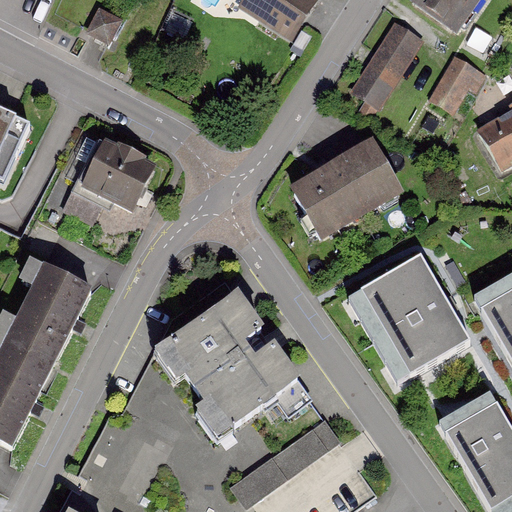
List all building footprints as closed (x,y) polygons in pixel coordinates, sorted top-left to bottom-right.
[(321,0),(249,0),(242,14),(296,45),(321,0)] [(408,0),(405,7),(460,42),(486,0),(408,0)] [(189,39),(197,23),(174,11),(166,27),(189,39)] [(124,27),(102,15),(89,39),(111,51),(124,27)] [(393,29),(350,98),(381,118),(425,49),(393,29)] [(452,63),(428,105),(458,122),(473,95),(479,99),(488,83),(452,63)] [(0,175),(5,178),(32,118),(0,103),(0,175)] [(511,117),(481,136),(507,179),(511,175),(511,117)] [(154,174),(101,149),(80,193),(133,218),(154,174)] [(368,150),(290,196),(323,251),(400,205),(368,150)] [(470,347),(419,264),(348,307),(399,390),(470,347)] [(87,299),(38,277),(0,359),(0,453),(12,459),(87,299)] [(511,279),(474,301),(511,366),(511,279)] [(298,394),(243,309),(164,360),(219,445),(298,394)] [(511,511),(511,427),(496,401),(444,431),(490,511),(511,511)] [(321,427),(233,488),(249,511),(250,511),(339,451),(321,427)]
